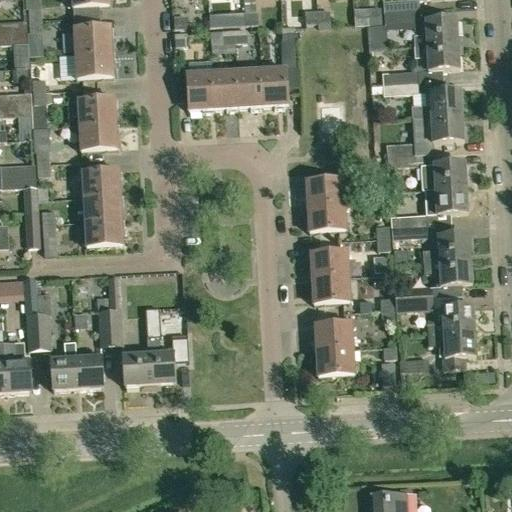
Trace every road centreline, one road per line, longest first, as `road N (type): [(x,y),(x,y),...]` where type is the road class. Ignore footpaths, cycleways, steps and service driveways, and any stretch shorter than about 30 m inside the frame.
road 1 (residential): [(279,433),(264,172),(248,158),(162,165)]
road 2 (residential): [(0,452),(279,433)]
road 3 (residential): [(279,433),(511,421)]
road 4 (residential): [(42,274),(168,256),(162,165)]
road 5 (residential): [(162,165),(152,0)]
road 6 (residential): [(501,0),(511,165)]
